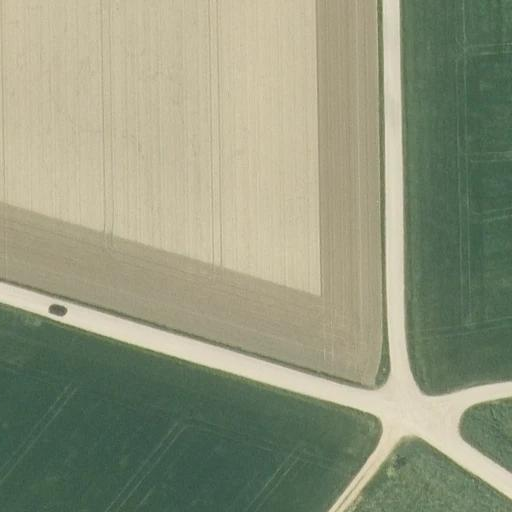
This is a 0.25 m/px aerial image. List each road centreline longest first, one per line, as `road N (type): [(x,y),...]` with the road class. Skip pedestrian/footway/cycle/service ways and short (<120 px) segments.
road 1 (track): [(407,416),(0,295)]
road 2 (track): [(407,416),(398,0)]
road 3 (track): [(407,416),(511,492)]
road 4 (track): [(407,416),(330,511)]
